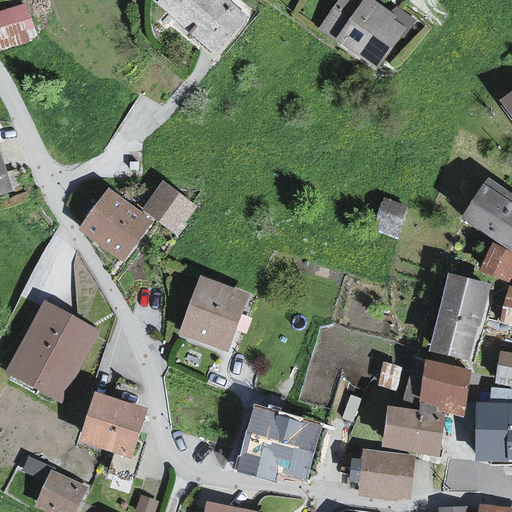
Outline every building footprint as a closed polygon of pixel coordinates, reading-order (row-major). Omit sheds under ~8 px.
[(223,0),(158,0),(151,8),(204,59),(243,19),(223,0)] [(400,30),(360,0),(338,0),(315,32),(369,72),(400,30)] [(19,10),(0,15),(0,48),(28,40),(19,10)] [(511,90),(493,104),(511,130),(511,90)] [(0,165),(0,197),(10,194),(0,165)] [(159,182),(137,216),(150,224),(177,242),(199,208),(159,182)] [(511,202),(483,183),(462,218),(511,250),(511,202)] [(137,216),(105,193),(78,233),(122,264),(150,224),(137,216)] [(385,200),(374,230),(398,239),(409,209),(385,200)] [(511,265),(511,251),(493,242),(480,270),(505,281),(511,265)] [(487,287),(443,275),(422,352),(466,364),(487,287)] [(241,296),(194,279),(174,335),(220,352),(241,296)] [(511,285),(509,285),(500,322),(511,324),(511,285)] [(93,336),(32,306),(0,369),(0,377),(58,406),(93,336)] [(511,356),(496,354),(490,384),(511,387),(511,356)] [(466,371),(418,362),(411,404),(459,413),(466,371)] [(137,411),(87,394),(72,445),(123,461),(137,411)] [(341,398),(331,420),(348,427),(357,405),(341,398)] [(472,460),(509,461),(509,425),(509,406),(472,406),(472,460)] [(439,416),(380,408),(375,447),(434,455),(439,416)] [(318,433),(248,412),(234,460),(304,481),(318,433)] [(411,458),(359,450),(352,491),(405,499),(411,458)] [(69,511),(80,487),(43,472),(28,507),(41,511),(69,511)] [(141,491),(137,508),(154,511),(158,495),(141,491)] [(249,511),(198,501),(195,511),(249,511)]
